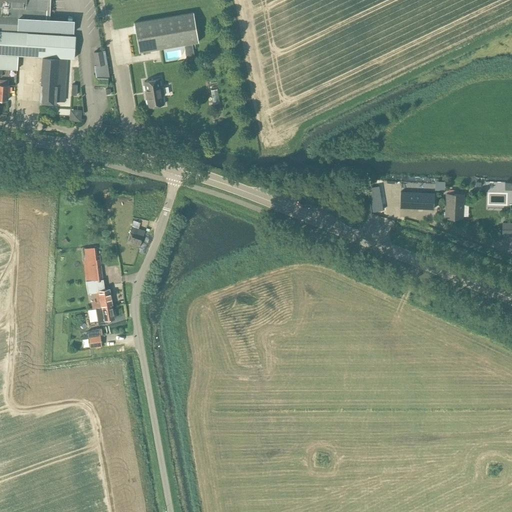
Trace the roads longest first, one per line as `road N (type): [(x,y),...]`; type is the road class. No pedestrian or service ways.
road 1 (secondary): [(511,299),(179,169)]
road 2 (residential): [(170,511),(135,295),(179,169)]
road 3 (secondary): [(179,169),(0,139)]
